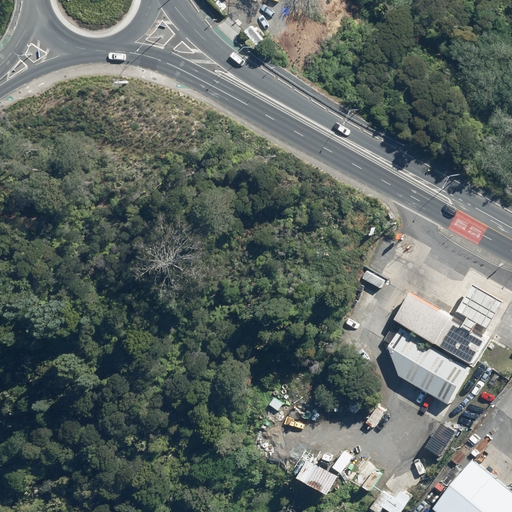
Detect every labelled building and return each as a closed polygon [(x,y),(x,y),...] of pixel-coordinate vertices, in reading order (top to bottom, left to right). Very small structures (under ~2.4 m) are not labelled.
[(386,279),(368,270),(364,278),(382,287),(386,279)] [(475,283),(459,310),(489,328),(505,301),(475,283)] [(479,362),(494,336),(418,292),(403,318),(479,362)] [(456,403),(476,367),(404,328),(395,344),(406,374),(456,403)] [(270,399),(265,406),(288,420),(292,413),(270,399)] [(271,412),(262,408),(248,444),(267,452),(270,443),(260,439),(271,412)] [(341,474),(310,456),(299,477),(330,494),(341,474)] [(511,511),(511,486),(480,460),(439,508),(444,511),(511,511)] [(394,496),(384,489),(372,506),(379,510),(384,503),(398,511),(400,511),(413,495),(400,486),(394,496)]
